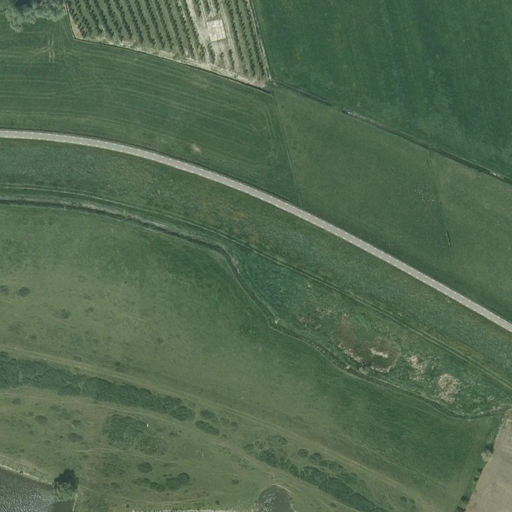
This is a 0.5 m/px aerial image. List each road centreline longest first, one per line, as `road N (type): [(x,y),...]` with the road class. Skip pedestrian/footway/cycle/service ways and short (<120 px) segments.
road 1 (unclassified): [(511,330),(318,223),(225,182),(113,146),(0,135)]
road 2 (track): [(427,502),(321,446),(197,401),(0,349)]
